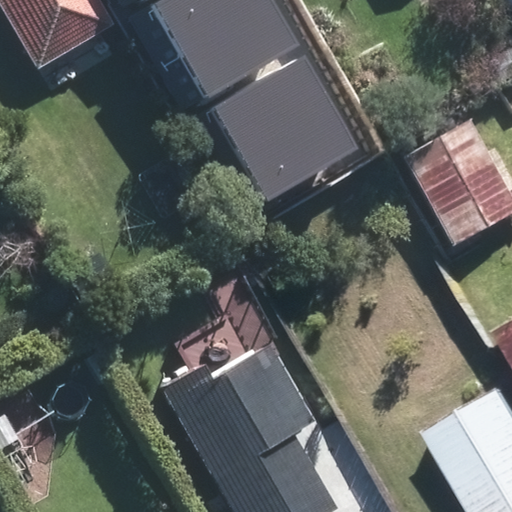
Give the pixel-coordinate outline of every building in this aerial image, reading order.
[(91,0),(0,0),(0,10),(33,69),(107,28),(91,0)] [(273,0),(160,0),(153,4),(205,97),(299,45),(273,0)] [(310,57),(217,109),(268,200),(361,148),(310,57)] [(441,234),(508,201),(469,124),(402,158),(441,234)] [(285,413),(308,399),(265,325),(160,385),(233,510),(229,511),(319,511),(317,508),(334,498),(285,413)] [(511,511),(511,386),(507,377),(427,420),(476,511),(511,511)]
